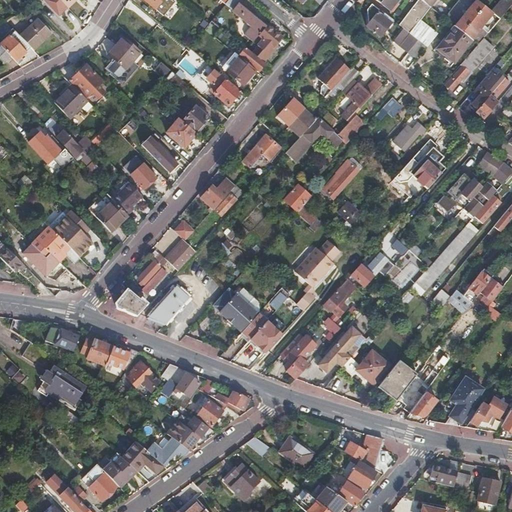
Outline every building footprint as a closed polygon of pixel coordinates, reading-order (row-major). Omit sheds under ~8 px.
[(12,7),(7,2),(4,0),(0,0),(0,7),(1,8),(6,13),(12,7)] [(43,0),(59,16),(67,8),(66,6),(59,0),(43,0)] [(143,0),(154,9),(161,0),(143,0)] [(240,3),(242,0),(228,0),(225,4),(252,26),(245,35),(254,42),(261,34),(267,26),(240,3)] [(374,0),(388,10),(390,8),(393,10),(398,3),(396,2),(397,0),(374,0)] [(419,21),(420,22),(430,8),(428,6),(420,0),(419,0),(399,26),(402,29),(409,34),(419,21)] [(475,0),(454,26),(455,27),(470,39),(471,40),(477,45),(488,32),(480,25),(489,15),(491,12),(476,0),(475,0)] [(392,21),(368,2),(363,8),(368,12),(370,9),(377,15),(367,27),(379,37),(392,21)] [(489,15),(497,21),(499,18),(491,12),(489,15)] [(31,47),(34,50),(51,33),(37,19),(20,36),(31,47)] [(417,40),(407,53),(415,60),(435,35),(420,22),(419,21),(409,34),(410,35),(417,40)] [(267,39),(276,45),(282,38),(273,30),(276,27),(270,22),(267,26),(261,34),(267,39)] [(208,33),(213,37),(219,30),(214,25),(208,33)] [(453,62),(471,40),(470,39),(455,27),(437,49),(446,56),(444,59),(447,62),(444,66),(448,69),(453,62)] [(399,47),(407,53),(417,40),(410,35),(409,34),(402,29),(393,42),(399,47)] [(15,61),(18,64),(22,60),(20,57),(23,55),(31,47),(20,36),(15,30),(0,44),(0,45),(1,46),(10,56),(15,61)] [(273,48),(276,45),(267,39),(261,34),(254,42),(247,50),(263,63),(274,49),(273,48)] [(108,55),(112,59),(114,61),(112,63),(110,62),(103,71),(108,76),(107,77),(114,83),(116,82),(120,85),(134,70),(129,66),(130,64),(139,53),(122,38),(108,55)] [(0,58),(3,62),(10,56),(1,46),(0,46),(0,58)] [(258,73),(265,65),(263,63),(247,50),(246,49),(241,55),(246,60),(245,63),(256,72),(258,73)] [(472,51),(459,65),(461,67),(444,86),(451,91),(473,66),(470,63),(476,55),(472,51)] [(244,87),(256,72),(245,63),(235,55),(223,70),(244,87)] [(331,91),(349,70),(336,58),(317,79),(331,91)] [(136,70),(130,64),(129,66),(134,70),(120,85),(116,82),(114,83),(120,88),(136,70)] [(102,82),(85,66),(70,81),(86,98),(93,91),(96,94),(100,90),(98,87),(102,82)] [(351,80),(358,72),(352,67),(349,70),(331,91),(329,93),(332,96),(335,98),(340,92),(351,80)] [(183,96),(191,88),(171,71),(164,80),(183,96)] [(227,107),(240,92),(226,81),(223,78),(214,71),(206,80),(213,87),(210,91),(214,95),(227,107)] [(470,105),(476,110),(501,82),(489,72),(475,89),(480,93),(477,97),(470,105)] [(476,110),(475,112),(483,119),(496,103),(493,100),(508,82),(504,78),(501,82),(476,110)] [(364,91),(357,85),(346,97),(352,103),(340,116),(346,122),(380,86),(373,80),(364,91)] [(357,85),(351,80),(340,92),(346,97),(357,85)] [(87,100),(71,84),(62,93),(53,102),(68,118),(87,100)] [(475,89),(472,92),(477,97),(480,93),(475,89)] [(344,98),(338,106),(345,110),(350,102),(344,98)] [(388,113),(396,103),(391,98),(382,108),(388,113)] [(402,108),(396,103),(388,113),(393,118),(402,108)] [(288,127),(288,126),(296,117),(283,105),(274,115),(288,127)] [(179,120),(167,134),(184,148),(210,119),(196,108),(183,123),(179,120)] [(288,126),(299,136),(310,126),(315,119),(310,114),(304,109),(296,117),(288,126)] [(335,122),(326,114),(322,119),(331,127),(335,122)] [(341,141),(345,144),(361,126),(352,118),(338,135),(337,136),(318,120),(311,127),(310,126),(299,136),(290,147),(284,154),(294,162),(319,134),(335,148),(341,141)] [(118,132),(126,140),(139,128),(130,120),(118,132)] [(421,135),(426,130),(423,127),(417,123),(411,129),(407,126),(393,141),(397,145),(403,150),(418,133),(421,135)] [(100,170),(86,156),(85,155),(79,148),(63,132),(56,139),(71,153),(73,151),(87,165),(84,168),(93,177),(100,170)] [(72,158),(64,150),(59,154),(40,133),(28,143),(48,165),(54,159),(62,168),(72,158)] [(265,136),(242,162),(250,169),(256,163),(258,164),(261,161),(258,159),(263,155),(270,160),(280,148),(265,136)] [(79,148),(85,155),(92,147),(86,141),(79,148)] [(141,156),(157,172),(167,162),(146,142),(139,148),(144,153),(141,156)] [(179,165),(184,159),(174,150),(169,155),(179,165)] [(317,155),(318,156),(327,164),(332,159),(324,152),(323,154),(320,151),(317,155)] [(420,180),(428,187),(441,172),(426,159),(417,151),(404,166),(409,171),(413,174),(420,180)] [(492,156),(486,151),(477,165),(483,170),(492,156)] [(492,156),(483,170),(491,176),(502,163),(494,157),(492,156)] [(156,180),(137,159),(124,170),(143,191),(156,180)] [(502,163),(491,176),(495,180),(506,167),(505,166),(502,163)] [(342,177),(338,174),(330,183),(333,186),(326,194),(332,199),(357,170),(352,166),(348,170),(342,177)] [(337,173),(338,174),(342,177),(348,170),(344,166),(337,173)] [(506,167),(495,180),(501,185),(511,172),(509,169),(506,167)] [(460,195),(468,202),(481,187),(472,179),(471,181),(462,173),(446,192),(455,200),(460,195)] [(229,193),(235,186),(226,178),(219,186),(223,190),(220,193),(216,190),(211,186),(200,199),(213,210),(224,197),(228,194),(229,193)] [(467,214),(472,218),(475,215),(478,211),(493,194),(495,192),(485,183),(481,187),(468,202),(462,209),(467,214)] [(131,208),(142,198),(130,185),(113,202),(127,216),(133,210),(131,208)] [(242,193),(235,186),(229,193),(236,199),(242,193)] [(296,213),(302,207),(310,198),(297,186),(283,201),(296,213)] [(236,199),(229,193),(228,194),(224,197),(213,210),(220,216),(236,199)] [(446,214),(455,203),(444,194),(435,205),(446,214)] [(493,194),(478,211),(480,213),(483,210),(489,214),(500,201),(493,194)] [(78,231),(71,223),(65,218),(71,211),(59,198),(39,218),(48,227),(66,244),(78,231)] [(111,233),(128,217),(127,216),(113,202),(104,211),(97,218),(111,233)] [(346,220),(355,210),(346,202),(337,212),(346,220)] [(511,203),(492,227),(499,233),(506,224),(503,221),(511,211),(511,203)] [(310,225),(315,219),(309,213),(302,207),(296,213),(310,225)] [(446,220),(450,223),(459,212),(455,209),(446,220)] [(351,225),(360,215),(355,210),(346,220),(351,225)] [(71,223),(77,217),(71,211),(65,218),(71,223)] [(472,218),(469,221),(478,229),(484,222),(480,219),(475,215),(472,218)] [(308,228),(313,233),(321,224),(315,219),(310,225),(308,228)] [(179,225),(190,235),(194,231),(183,221),(179,225)] [(469,221),(429,267),(415,282),(425,290),(441,271),(442,270),(478,229),(469,221)] [(183,239),(185,241),(190,235),(179,225),(173,231),(183,239)] [(64,256),(70,249),(66,244),(48,227),(36,239),(34,238),(33,240),(34,241),(30,246),(44,259),(49,255),(59,263),(65,256),(64,256)] [(308,284),(310,287),(340,253),(338,251),(346,241),(341,237),(333,229),(329,233),(324,238),(322,237),(293,271),(294,272),(302,279),(308,284)] [(167,261),(185,241),(183,239),(173,250),(164,259),(167,261)] [(177,271),(196,251),(185,241),(167,261),(172,266),(177,271)] [(224,257),(230,253),(224,243),(217,247),(224,257)] [(416,256),(421,250),(414,244),(409,250),(416,256)] [(15,273),(19,269),(23,265),(22,264),(3,245),(0,248),(0,258),(14,272),(15,273)] [(152,247),(146,255),(153,261),(158,266),(161,268),(161,267),(167,261),(164,259),(152,247)] [(80,294),(85,288),(67,271),(59,264),(59,263),(49,255),(44,259),(38,265),(46,274),(52,269),(60,276),(55,282),(72,299),(73,301),(80,294)] [(376,268),(379,270),(386,261),(381,257),(374,265),(376,268)] [(158,266),(153,261),(137,279),(143,284),(158,266)] [(393,279),(402,288),(420,271),(411,261),(393,279)] [(360,264),(351,274),(358,281),(363,286),(373,276),(371,274),(367,270),(360,264)] [(161,268),(141,289),(146,294),(166,272),(161,267),(161,268)] [(374,276),(379,270),(376,268),(371,274),(373,276),(374,276)] [(456,290),(450,296),(467,308),(476,297),(480,292),(491,277),(492,275),(483,268),(462,294),(456,290)] [(46,274),(55,282),(60,276),(52,269),(46,274)] [(503,286),(491,277),(480,292),(486,296),(483,301),(488,305),(492,300),(503,286)] [(347,279),(324,305),(331,310),(337,314),(352,298),(346,293),(354,285),(347,279)] [(133,283),(127,290),(135,296),(137,294),(140,290),(133,283)] [(308,290),(311,293),(313,290),(311,287),(310,287),(308,284),(302,291),(305,293),(308,290)] [(147,316),(164,324),(189,297),(176,285),(147,316)] [(212,306),(218,311),(235,292),(229,287),(222,294),(212,306)] [(363,292),(367,296),(371,291),(367,287),(363,292)] [(231,323),(241,331),(258,312),(261,309),(260,303),(243,288),(237,295),(235,292),(218,311),(231,323)] [(442,306),(450,296),(441,289),(433,299),(442,306)] [(115,309),(136,316),(147,304),(141,299),(140,300),(137,298),(139,295),(137,294),(135,296),(127,290),(114,304),(115,309)] [(296,303),(304,310),(315,297),(312,294),(311,293),(308,290),(305,293),(296,303)] [(408,291),(399,301),(404,305),(413,295),(408,291)] [(270,303),(276,309),(286,298),(280,292),(270,303)] [(484,312),(495,320),(500,314),(492,307),(495,302),(492,300),(488,305),(484,312)] [(294,307),(301,313),(304,310),(296,303),(295,305),(294,307)] [(241,331),(250,338),(266,320),(262,316),(258,312),(241,331)] [(409,315),(406,324),(415,327),(418,317),(409,315)] [(330,317),(322,321),(326,329),(335,325),(330,317)] [(250,339),(258,346),(275,327),(271,324),(267,320),(250,339)] [(258,346),(265,352),(282,334),(278,331),(275,327),(258,346)] [(336,363),(341,367),(348,359),(365,339),(350,327),(316,366),(326,374),(336,363)] [(78,336),(61,330),(56,343),(72,350),(78,336)] [(299,356),(301,353),(312,340),(306,334),(303,338),(297,333),(278,354),(284,359),(286,356),(293,362),(286,370),(299,356)] [(106,363),(112,347),(94,339),(93,342),(85,339),(80,352),(87,355),(86,358),(105,366),(106,363)] [(57,359),(30,342),(21,355),(35,364),(37,361),(50,370),(52,365),(53,365),(57,359)] [(117,348),(112,347),(106,363),(123,370),(123,368),(127,369),(138,352),(130,348),(127,355),(121,353),(122,350),(117,348)] [(348,359),(341,367),(351,375),(355,370),(373,384),(389,365),(371,351),(357,368),(348,359)] [(310,360),(301,353),(299,356),(286,370),(295,378),(308,364),(310,360)] [(140,362),(133,369),(134,371),(127,378),(136,388),(139,384),(143,388),(145,387),(151,393),(158,382),(150,375),(151,373),(149,370),(148,367),(145,367),(140,362)] [(397,362),(379,385),(398,398),(411,382),(414,378),(415,377),(409,371),(397,362)] [(178,367),(169,364),(161,377),(168,381),(169,379),(178,367)] [(52,365),(50,370),(48,372),(50,374),(48,377),(46,375),(36,390),(46,396),(47,393),(71,408),(73,405),(75,407),(80,399),(78,398),(85,386),(53,365),(52,365)] [(326,374),(316,366),(315,367),(325,375),(326,374)] [(493,386),(499,391),(511,373),(504,369),(493,386)] [(19,370),(12,376),(17,383),(25,377),(19,370)] [(169,379),(168,381),(160,393),(168,399),(173,392),(177,395),(180,391),(189,398),(200,382),(193,378),(187,373),(178,385),(169,379)] [(462,421),(483,387),(466,376),(451,399),(457,403),(451,414),(462,421)] [(206,380),(200,390),(201,391),(206,394),(208,395),(212,383),(206,380)] [(114,391),(112,394),(121,400),(124,397),(114,391)] [(219,394),(216,400),(223,404),(226,406),(228,403),(243,411),(249,399),(242,395),(234,392),(230,400),(219,394)] [(425,392),(410,412),(423,417),(425,416),(436,400),(425,392)] [(481,402),(469,421),(477,426),(478,426),(482,420),(486,421),(491,413),(498,417),(500,415),(508,402),(495,394),(489,404),(483,400),(481,402)] [(197,417),(212,427),(227,406),(226,406),(223,404),(216,400),(208,395),(206,400),(208,401),(197,417)] [(185,399),(179,406),(180,407),(184,410),(189,403),(185,399)] [(511,407),(501,425),(511,432),(511,407)] [(172,412),(169,415),(175,419),(178,421),(180,418),(172,412)] [(180,418),(178,421),(179,422),(187,428),(188,427),(201,437),(208,427),(195,418),(189,425),(180,418)] [(179,422),(169,436),(173,439),(190,452),(191,451),(197,443),(200,438),(187,428),(179,422)] [(100,430),(95,425),(91,429),(97,434),(100,430)] [(425,430),(424,437),(444,439),(445,432),(425,430)] [(366,451),(352,444),(346,453),(374,469),(383,439),(368,435),(367,435),(363,447),(368,449),(366,451)] [(271,449),(254,437),(246,443),(264,458),(271,449)] [(153,445),(147,452),(164,466),(175,453),(181,459),(190,452),(173,439),(162,452),(153,445)] [(289,439),(279,454),(302,470),(312,455),(289,439)] [(147,452),(138,444),(124,459),(134,469),(136,471),(138,472),(142,468),(146,464),(156,473),(157,472),(164,466),(147,452)] [(124,459),(116,452),(109,459),(111,461),(103,470),(103,471),(117,485),(126,476),(128,479),(136,471),(134,469),(124,459)] [(448,460),(444,469),(457,472),(459,462),(448,460)] [(376,473),(359,462),(349,478),(366,489),(376,473)] [(102,473),(103,471),(103,470),(97,465),(83,477),(92,485),(89,488),(102,501),(116,487),(102,473)] [(260,482),(243,465),(232,475),(251,495),(254,492),(251,490),(260,482)] [(444,469),(433,466),(430,477),(432,478),(437,479),(437,481),(436,483),(443,485),(453,487),(456,473),(457,472),(444,469)] [(456,473),(453,487),(467,491),(471,477),(456,473)] [(251,495),(232,475),(227,481),(246,500),(251,495)] [(483,478),(479,494),(483,495),(496,498),(500,482),(483,478)] [(91,511),(89,509),(88,510),(75,497),(76,496),(72,492),(62,481),(57,486),(64,492),(60,496),(75,511),(91,511)] [(363,493),(346,482),(339,495),(355,506),(363,493)] [(205,483),(199,488),(206,496),(212,490),(205,483)] [(72,492),(76,496),(81,501),(87,495),(78,486),(72,492)] [(347,502),(326,487),(315,500),(329,511),(337,511),(341,509),(347,502)] [(297,494),(293,500),(306,511),(329,511),(315,500),(302,489),(297,494)] [(483,495),(479,494),(477,501),(494,505),(496,498),(483,495)] [(19,499),(15,506),(22,511),(27,504),(19,499)] [(181,511),(207,511),(196,499),(181,511)] [(431,507),(422,505),(420,511),(444,511),(446,506),(431,502),(431,507)]
